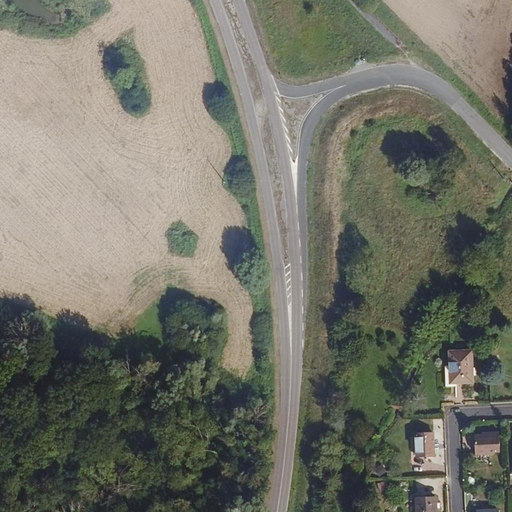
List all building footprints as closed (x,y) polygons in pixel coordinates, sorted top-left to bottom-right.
[(475,386),(473,350),(449,352),(450,368),(451,387),(456,387),(475,386)] [(451,387),(450,368),(444,369),(447,392),(457,391),(456,387),(451,387)] [(502,454),(500,434),(488,435),(488,437),(475,438),(476,457),(495,456),(495,454),(502,454)] [(433,460),(432,435),(413,436),(415,462),(433,460)] [(437,511),(437,501),(417,502),(416,511),(437,511)]
